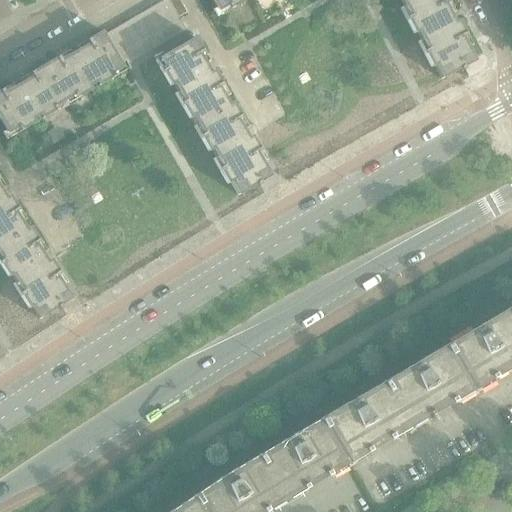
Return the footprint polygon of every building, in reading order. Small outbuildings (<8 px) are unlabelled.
[(179,20),(167,0),(163,0),(156,4),(168,26),(179,20)] [(211,0),(218,11),(229,5),(231,9),(245,0),(211,0)] [(453,22),(449,14),(444,4),(448,2),(446,0),(414,0),(403,6),(409,16),(405,18),(413,34),(417,32),(426,50),(422,52),(431,67),(434,66),(441,79),(459,69),(461,71),(464,70),(463,67),(474,62),(462,38),(465,36),(457,20),(453,22)] [(168,26),(156,4),(145,11),(157,32),(168,26)] [(157,32),(145,11),(135,17),(147,38),(157,32)] [(147,38),(135,17),(125,22),(144,55),(153,49),(147,38)] [(153,49),(185,30),(179,20),(168,26),(157,32),(147,38),(153,49)] [(144,55),(125,22),(114,29),(133,61),(144,55)] [(133,61),(114,29),(104,35),(115,56),(121,68),(133,61)] [(121,68),(115,56),(104,35),(102,31),(87,40),(89,44),(61,60),(59,56),(44,65),(65,101),(75,95),(77,98),(92,89),(90,86),(98,82),(99,85),(115,76),(113,73),(121,68)] [(222,86),(213,71),(210,73),(205,64),(199,55),(203,53),(194,38),(158,59),(164,69),(161,71),(170,86),(173,84),(183,102),(180,103),(189,119),(192,117),(197,124),(229,105),(218,88),(222,86)] [(65,101),(44,65),(30,73),(32,76),(4,93),(2,89),(0,90),(0,120),(8,134),(19,127),(21,131),(35,122),(33,119),(41,114),(43,118),(58,109),(56,106),(65,101)] [(260,151),(251,136),(248,138),(242,129),(237,120),(241,118),(232,103),(229,105),(197,124),(202,134),(199,136),(208,151),(211,149),(221,167),(218,169),(227,184),(230,182),(237,195),(256,185),(257,187),(260,185),(259,183),(270,176),(256,153),(260,151)] [(19,210),(9,196),(6,198),(0,188),(0,246),(26,230),(15,212),(19,210)] [(60,274),(50,259),(47,261),(36,244),(39,242),(30,227),(26,230),(0,246),(0,257),(1,260),(0,260),(0,264),(8,276),(11,274),(22,291),(19,294),(28,308),(31,306),(39,319),(57,307),(59,310),(62,308),(60,305),(71,298),(56,276),(60,274)] [(511,311),(510,308),(481,325),(481,326),(474,330),(473,329),(446,345),(473,393),(492,382),(490,379),(494,377),(492,375),(501,370),(502,372),(511,366),(511,311)] [(473,393),(446,345),(418,362),(418,363),(411,367),(410,366),(383,382),(411,429),(429,419),(431,422),(434,420),(429,411),(438,406),(440,409),(453,401),(455,404),(473,393)] [(411,429),(383,382),(355,398),(356,399),(349,403),(348,402),(320,419),(348,466),(367,455),(365,453),(369,450),(367,448),(376,443),(377,445),(391,437),(393,440),(411,429)] [(348,466),(320,419),(293,435),(293,436),(286,440),(286,439),(258,455),(286,503),(304,492),(302,489),(328,474),(330,477),(348,466)] [(269,511),(286,503),(258,455),(230,471),(231,472),(221,478),(221,477),(220,478),(198,492),(211,511),(263,511),(266,510),(267,511),(269,511)] [(211,511),(198,492),(168,511),(211,511)]
